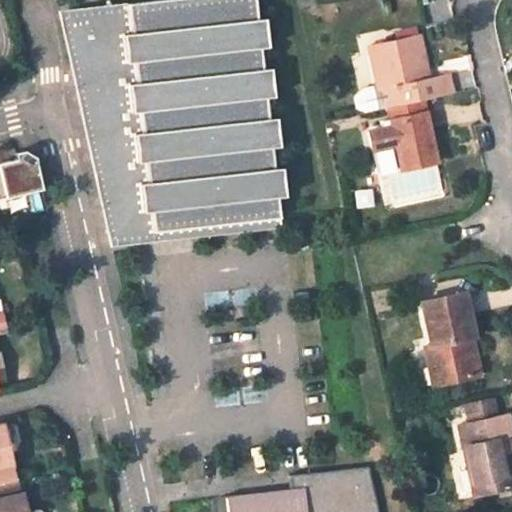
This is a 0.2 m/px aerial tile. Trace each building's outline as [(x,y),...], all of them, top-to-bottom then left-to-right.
[(151,231),(279,218),(255,0),(160,0),(126,4),(70,16),(84,81),(76,82),(83,117),(92,116),(97,137),(88,139),(95,174),(104,172),(110,199),(102,201),(106,219),(109,237),(134,233),(133,228),(151,226),(151,231)] [(418,36),(416,26),(394,31),(396,41),(418,36)] [(370,47),(377,82),(361,86),(353,96),(355,105),(366,111),(388,106),(423,98),(453,91),(448,75),(428,79),(420,35),(418,36),(396,41),(370,47)] [(388,106),(391,120),(426,112),(423,98),(388,106)] [(443,190),(437,162),(426,112),(391,120),(381,122),(383,129),(368,133),(372,150),(373,150),(384,202),(443,190)] [(0,200),(40,189),(33,159),(24,152),(14,155),(16,161),(0,165),(0,200)] [(423,346),(428,368),(436,367),(440,383),(480,374),(474,348),(472,349),(470,338),(474,337),(464,292),(421,301),(430,344),(423,346)] [(428,368),(432,385),(440,383),(436,367),(428,368)] [(458,425),(474,495),(507,488),(500,453),(509,451),(511,451),(511,429),(509,414),(495,417),(491,396),(464,403),(468,423),(458,425)] [(2,426),(0,426),(0,483),(15,480),(2,426)] [(507,488),(511,486),(511,463),(509,451),(500,453),(507,488)] [(288,474),(289,488),(225,496),(227,511),(378,511),(368,465),(288,474)] [(0,511),(25,511),(21,492),(18,493),(15,480),(0,483),(0,511)]
